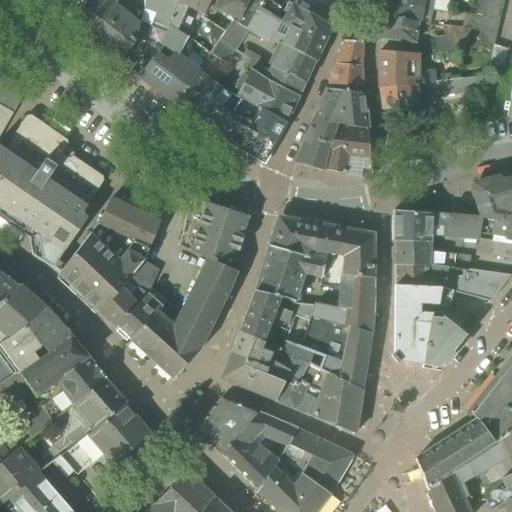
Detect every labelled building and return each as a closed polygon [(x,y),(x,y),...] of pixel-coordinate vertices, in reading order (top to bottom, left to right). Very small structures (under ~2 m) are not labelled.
[(77,28),(120,63),(134,44),(139,28),(135,25),(136,24),(113,6),(115,4),(110,0),(95,0),(85,13),(84,14),(87,16),(77,28)] [(143,0),(144,8),(157,13),(162,0),(143,0)] [(162,0),(157,13),(151,26),(165,32),(167,28),(166,27),(177,0),(162,0)] [(209,0),(177,0),(166,27),(167,28),(175,33),(187,7),(204,13),(209,0)] [(246,30),(247,30),(255,15),(264,0),(218,0),(214,10),(233,19),(232,22),(246,30)] [(264,0),(255,15),(266,21),(278,0),(264,0)] [(385,0),(385,3),(420,9),(431,11),(433,11),(434,0),(385,0)] [(434,0),(433,11),(447,12),(449,0),(434,0)] [(500,17),(504,0),(479,0),(476,16),(496,19),(499,20),(500,17)] [(429,24),(431,11),(420,9),(385,3),(383,17),(418,23),(429,24)] [(295,53),(314,62),(329,29),(292,7),(283,23),(284,24),(282,28),(276,27),(269,39),(282,45),(296,52),(295,53)] [(84,14),(85,13),(84,12),(73,25),(77,28),(87,16),(84,14)] [(266,21),(255,15),(247,30),(267,43),(269,39),(276,27),(266,21)] [(466,16),(464,29),(469,30),(479,31),(492,33),(496,19),(466,16)] [(414,44),(418,23),(383,17),(380,39),(414,44)] [(224,33),(218,41),(210,53),(225,62),(227,58),(233,50),(238,53),(240,49),(236,46),(246,30),(232,22),(224,33)] [(436,38),(436,42),(457,36),(454,28),(440,26),(444,37),(436,38)] [(175,55),(176,56),(186,39),(175,33),(167,28),(165,32),(160,45),(175,55)] [(465,50),(469,30),(464,29),(454,28),(457,36),(436,42),(438,55),(465,50)] [(469,30),(465,50),(493,45),(496,34),(492,33),(479,31),(469,30)] [(327,90),(362,95),(360,68),(361,43),(344,42),(332,77),(327,90)] [(282,45),(271,68),(303,84),(304,84),(314,62),(295,53),(296,52),(282,45)] [(493,45),(488,66),(503,70),(508,49),(493,45)] [(265,81),(265,80),(269,72),(261,68),(260,60),(245,51),(242,56),(249,61),(245,67),(250,71),(265,81)] [(379,89),(380,89),(415,85),(431,83),(431,73),(416,74),(416,55),(412,55),(379,52),(379,89)] [(140,78),(174,104),(198,73),(175,55),(167,65),(156,57),(140,78)] [(297,97),(303,84),(271,68),(269,72),(265,80),(279,88),(297,97)] [(285,123),(297,97),(279,88),(265,80),(265,81),(250,71),(236,98),(240,100),(241,100),(251,106),(252,105),(261,110),(285,123)] [(217,134),(229,116),(212,103),(222,90),(213,83),(212,83),(211,82),(204,91),(196,84),(202,76),(198,72),(198,73),(174,104),(217,134)] [(0,97),(10,82),(0,74),(0,97)] [(211,82),(202,76),(196,84),(204,91),(211,82)] [(453,81),(454,95),(479,92),(482,78),(453,81)] [(431,83),(415,85),(417,99),(454,95),(453,81),(431,83)] [(16,87),(10,82),(0,97),(0,107),(12,115),(20,101),(16,87)] [(418,108),(417,99),(415,85),(380,89),(382,111),(418,108)] [(223,89),(222,90),(212,103),(229,116),(231,114),(240,100),(236,98),(223,89)] [(337,125),(366,129),(362,95),(327,90),(313,121),(337,125)] [(0,135),(12,115),(0,107),(0,135)] [(237,147),(254,157),(257,152),(265,151),(269,153),(285,123),(261,110),(252,126),(231,114),(229,116),(217,134),(237,146),(237,147)] [(66,195),(86,208),(103,182),(103,177),(73,157),(69,158),(68,159),(62,155),(65,152),(68,146),(68,141),(32,117),(27,117),(12,140),(13,140),(5,153),(17,160),(17,159),(30,168),(29,169),(36,174),(45,161),(46,161),(55,166),(55,168),(47,181),(53,185),(54,184),(67,193),(66,195)] [(297,159),(324,167),(329,149),(336,128),(337,125),(313,121),(309,128),(297,159)] [(345,175),(347,167),(348,158),(369,159),(367,132),(336,128),(329,149),(324,167),(324,171),(345,175)] [(263,162),(269,153),(265,151),(257,152),(254,157),(263,162)] [(17,160),(5,153),(0,160),(0,209),(36,234),(41,262),(49,267),(52,269),(86,218),(82,215),(87,208),(86,208),(66,195),(67,193),(54,184),(53,185),(47,181),(55,168),(55,166),(46,161),(45,161),(36,174),(29,169),(30,168),(17,159),(17,160)] [(370,178),(369,159),(348,158),(347,167),(364,165),(365,177),(370,178)] [(345,175),(365,177),(364,165),(347,167),(345,175)] [(511,177),(469,188),(475,206),(479,219),(479,220),(498,222),(506,223),(511,224),(511,177)] [(177,247),(188,252),(204,203),(191,199),(185,219),(185,220),(189,221),(190,222),(188,225),(186,224),(184,225),(177,247)] [(109,200),(98,223),(135,241),(128,252),(143,261),(159,224),(109,200)] [(188,252),(206,260),(207,259),(231,271),(248,217),(238,214),(227,210),(204,203),(188,252)] [(0,219),(29,240),(32,255),(41,262),(36,234),(0,209),(0,219)] [(394,265),(428,266),(428,252),(428,243),(429,243),(429,232),(430,215),(393,212),(393,242),(394,265)] [(444,216),(430,215),(429,232),(437,232),(437,237),(442,237),(444,216)] [(442,237),(476,240),(477,233),(479,220),(479,219),(444,216),(442,237)] [(309,257),(308,256),(309,251),(337,256),(342,229),(278,218),(269,247),(309,257)] [(493,232),(504,233),(506,223),(498,222),(479,220),(477,233),(492,235),(493,232)] [(128,280),(143,261),(128,252),(135,241),(98,223),(59,274),(99,312),(99,311),(119,290),(128,280)] [(511,224),(506,223),(504,233),(503,239),(511,240),(511,224)] [(342,257),(341,277),(343,277),(373,279),(373,235),(342,229),(337,256),(342,257)] [(492,258),(511,260),(511,246),(493,243),(492,258)] [(295,302),(295,300),(300,285),(303,274),(309,257),(269,247),(268,247),(254,291),(254,292),(280,299),(295,302)] [(322,275),(341,277),(342,257),(337,256),(309,251),(308,256),(325,259),(325,261),(322,275)] [(439,254),(428,252),(428,266),(439,268),(439,254)] [(439,268),(446,269),(448,269),(450,255),(439,254),(439,268)] [(303,274),(321,278),(322,275),(325,261),(325,259),(308,256),(309,257),(303,274)] [(235,272),(231,271),(207,259),(206,260),(173,328),(156,313),(130,341),(173,380),(198,351),(229,289),(235,272)] [(132,283),(147,264),(143,261),(128,280),(132,283)] [(138,289),(147,295),(158,271),(147,264),(132,283),(139,289),(138,289)] [(440,288),(443,289),(446,269),(439,268),(428,266),(394,265),(394,286),(440,288)] [(446,269),(443,289),(451,291),(490,301),(498,291),(508,277),(448,269),(446,269)] [(0,272),(0,302),(19,287),(0,272)] [(341,277),(322,275),(321,278),(319,286),(340,288),(341,277)] [(341,312),(340,326),(370,335),(373,315),(373,279),(343,277),(343,288),(341,309),(341,312)] [(304,286),(300,285),(295,300),(299,301),(304,286)] [(393,360),(437,367),(461,336),(440,319),(439,320),(430,319),(427,319),(427,318),(418,318),(418,313),(418,304),(437,305),(440,288),(394,286),(393,360)] [(45,310),(19,287),(0,302),(0,332),(7,340),(24,327),(45,310)] [(447,308),(451,291),(443,289),(440,288),(437,305),(447,308)] [(138,289),(128,300),(136,308),(147,295),(138,289)] [(117,328),(136,308),(128,300),(119,290),(99,311),(117,328)] [(283,343),(284,343),(293,316),(290,315),(290,314),(288,314),(276,309),(280,299),(254,292),(239,333),(263,343),(266,336),(283,343)] [(129,339),(130,341),(156,313),(161,308),(147,295),(136,308),(117,328),(118,330),(129,339)] [(295,302),(280,299),(276,309),(288,314),(292,304),(294,304),(295,302)] [(309,318),(340,326),(341,312),(313,306),(294,304),(292,304),(288,314),(290,314),(290,315),(293,316),(309,322),(309,318)] [(70,338),(45,310),(24,327),(7,340),(0,345),(19,372),(20,374),(70,338)] [(318,370),(326,374),(361,391),(370,335),(340,326),(309,318),(309,322),(293,316),(284,343),(283,343),(280,350),(278,349),(278,351),(272,348),(269,353),(260,349),(263,343),(239,333),(231,353),(264,367),(269,359),(289,371),(291,372),(298,360),(300,361),(304,351),(323,359),(318,370)] [(129,339),(118,330),(115,333),(126,342),(129,339)] [(0,385),(19,372),(0,345),(7,340),(0,332),(0,385)] [(106,379),(70,338),(20,374),(19,374),(25,383),(36,398),(55,383),(60,389),(72,406),(104,381),(106,379)] [(219,380),(274,403),(288,371),(289,371),(269,359),(264,367),(231,353),(219,380)] [(274,403),(295,411),(303,395),(316,369),(300,361),(298,360),(291,372),(289,371),(288,371),(274,403)] [(511,364),(499,380),(511,390),(511,364)] [(0,385),(0,400),(25,383),(19,374),(20,374),(19,372),(0,385)] [(326,374),(317,402),(311,418),(334,427),(355,434),(362,391),(361,391),(326,374)] [(511,413),(508,411),(511,405),(511,390),(499,380),(471,416),(476,419),(487,428),(485,430),(496,444),(502,439),(511,431),(511,413)] [(124,404),(104,381),(72,406),(71,407),(92,431),(124,404)] [(5,437),(16,450),(63,413),(71,407),(72,406),(60,389),(49,398),(51,400),(5,437)] [(295,411),(311,418),(317,402),(303,395),(295,411)] [(265,439),(266,439),(278,422),(256,413),(220,399),(196,431),(214,448),(220,454),(257,492),(274,468),(278,462),(255,444),(250,441),(258,432),(266,439),(265,439)] [(103,454),(114,467),(151,435),(126,406),(124,404),(92,431),(87,435),(103,454)] [(64,435),(64,436),(72,446),(87,435),(92,431),(71,407),(63,413),(74,427),(64,435)] [(496,444),(485,430),(476,419),(415,460),(426,489),(496,444)] [(296,429),(278,422),(266,439),(287,447),(288,446),(296,430),(296,429)] [(296,430),(288,446),(295,449),(298,450),(305,434),(296,430)] [(508,456),(511,466),(511,431),(502,439),(508,456)] [(310,436),(305,434),(298,450),(302,452),(310,436)] [(103,454),(87,435),(72,446),(70,448),(86,467),(103,454)] [(70,448),(72,446),(64,436),(52,445),(60,456),(70,448)] [(312,457),(301,475),(329,495),(352,456),(310,436),(302,452),(312,457)] [(508,456),(502,439),(496,444),(426,489),(436,511),(467,511),(465,504),(470,502),(468,494),(469,490),(465,480),(482,471),(508,456)] [(287,447),(279,459),(286,464),(295,449),(288,446),(287,447)] [(60,457),(76,475),(86,467),(70,448),(60,456),(60,457)] [(0,480),(12,495),(37,474),(17,451),(2,462),(0,464),(0,480)] [(511,466),(508,456),(482,471),(490,486),(501,480),(511,475),(511,466)] [(280,474),(286,464),(279,459),(278,462),(274,468),(280,474)] [(280,474),(274,468),(257,492),(276,511),(315,511),(329,495),(301,475),(292,487),(280,474)] [(147,511),(201,511),(212,498),(185,472),(153,505),(147,511)] [(18,511),(72,511),(55,491),(54,492),(38,473),(37,474),(12,495),(8,500),(18,511)] [(505,511),(511,511),(511,475),(501,480),(510,499),(502,502),(505,511)] [(12,495),(0,480),(0,503),(1,505),(8,500),(12,495)] [(226,511),(212,498),(201,511),(226,511)]
